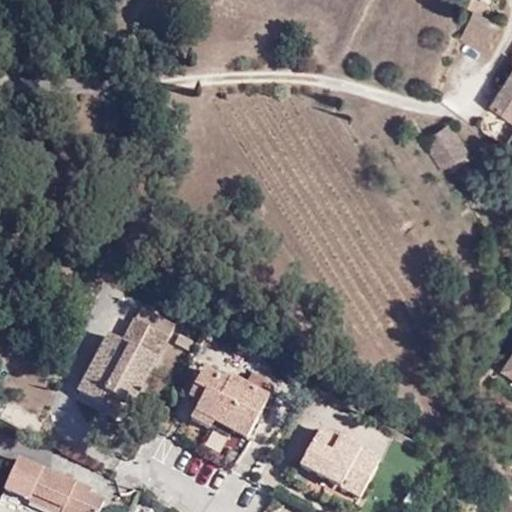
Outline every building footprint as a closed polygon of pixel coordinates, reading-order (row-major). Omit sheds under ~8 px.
[(502,25),(474,14),(463,37),(491,49),(502,25)] [(511,74),(482,121),(483,131),(506,146),(511,138),(511,74)] [(425,141),(442,171),(468,154),(450,125),(425,141)] [(79,394),(123,420),(167,342),(133,324),(121,345),(109,339),(79,394)] [(511,348),(501,365),(511,372),(511,348)] [(203,373),(193,392),(203,398),(199,406),(194,415),(233,436),(248,443),(275,389),(251,378),(245,388),(216,373),(213,378),(203,373)] [(203,398),(193,392),(189,401),(199,406),(203,398)] [(229,443),(233,436),(194,415),(190,423),(229,443)] [(300,469),(359,501),(379,463),(322,432),(300,469)] [(43,473),(31,498),(62,511),(100,511),(104,503),(89,496),(90,493),(43,473)] [(511,511),(511,492),(510,492),(499,511),(511,511)] [(62,511),(31,498),(25,511),(62,511)]
